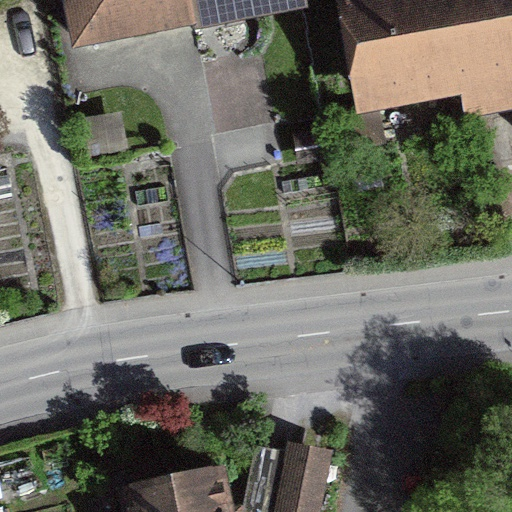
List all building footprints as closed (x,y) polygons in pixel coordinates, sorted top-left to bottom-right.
[(190,21),(185,0),(68,0),(77,43),(190,21)] [(185,0),(190,21),(297,0),(296,0),(185,0)] [(511,0),(344,0),(364,99),(511,71),(511,0)] [(290,456),(288,466),(278,511),(309,511),(320,462),(290,456)] [(223,511),(216,476),(183,483),(175,478),(159,481),(154,489),(122,496),(124,511),(223,511)]
